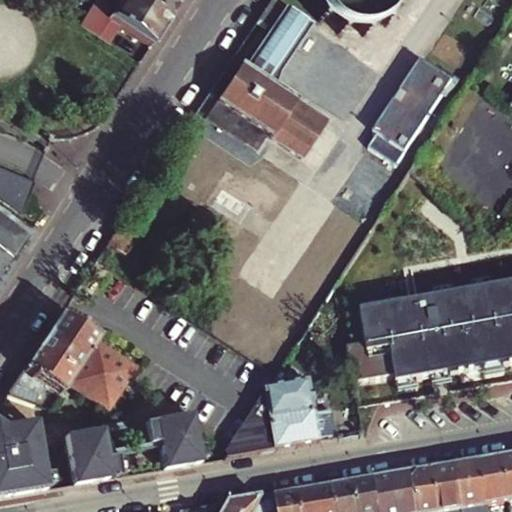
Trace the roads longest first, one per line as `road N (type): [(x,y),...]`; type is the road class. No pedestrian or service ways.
road 1 (residential): [(511,430),(70,511)]
road 2 (secondary): [(87,201),(220,0)]
road 3 (secondary): [(0,332),(87,201)]
